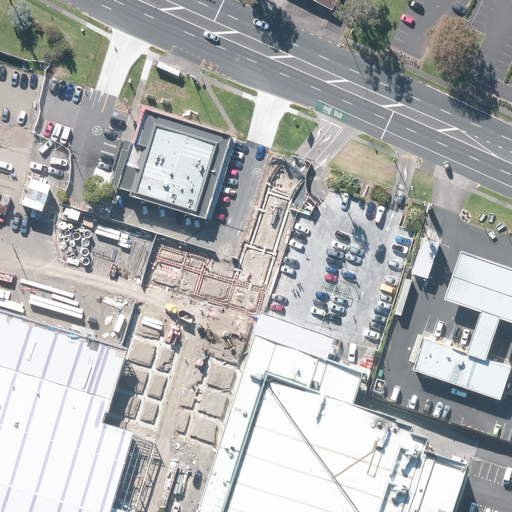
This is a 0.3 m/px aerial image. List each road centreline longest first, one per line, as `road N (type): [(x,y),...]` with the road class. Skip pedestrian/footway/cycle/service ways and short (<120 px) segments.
road 1 (primary): [(151,2),(511,156)]
road 2 (unknown): [(232,245),(199,274),(125,511)]
road 3 (unknown): [(511,416),(424,405),(392,383),(437,282),(446,235)]
